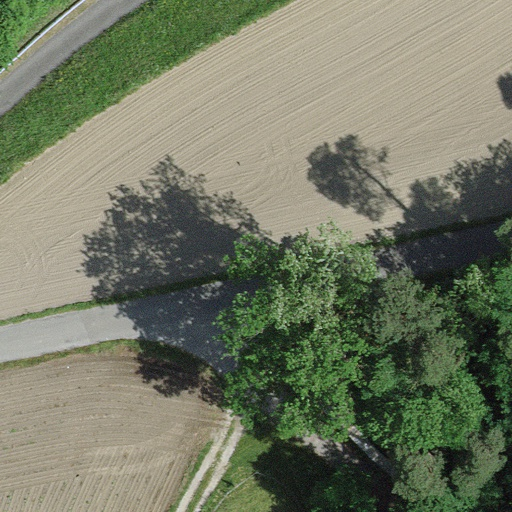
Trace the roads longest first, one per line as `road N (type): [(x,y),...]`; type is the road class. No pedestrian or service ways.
road 1 (unclassified): [(511,235),(0,343)]
road 2 (track): [(214,299),(248,371),(225,446),(189,511)]
road 3 (track): [(248,371),(398,511)]
road 4 (track): [(0,101),(126,0)]
